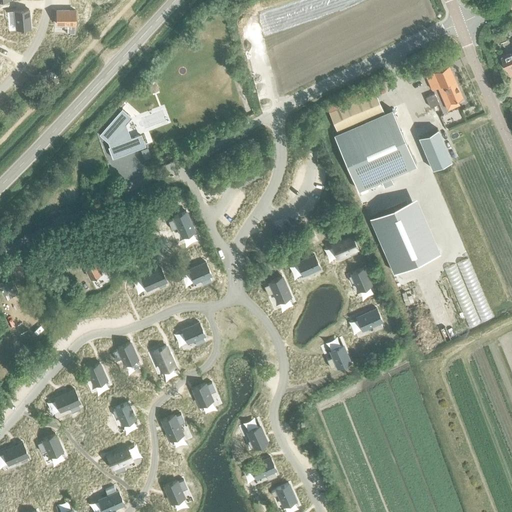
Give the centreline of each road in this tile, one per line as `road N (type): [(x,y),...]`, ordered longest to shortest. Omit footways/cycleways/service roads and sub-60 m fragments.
road 1 (unclassified): [(0,256),(459,23)]
road 2 (tertiary): [(0,185),(175,0)]
road 3 (unclassified): [(511,149),(459,23)]
